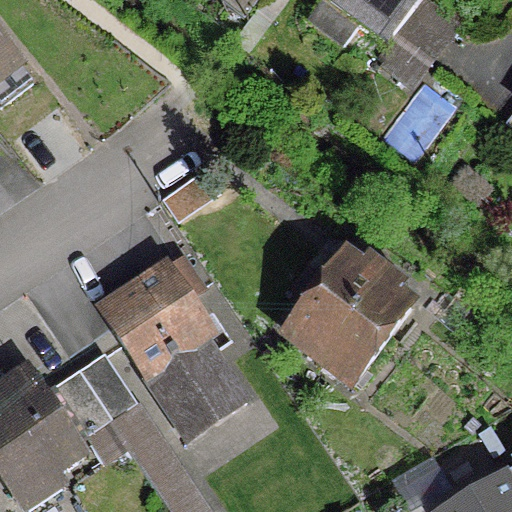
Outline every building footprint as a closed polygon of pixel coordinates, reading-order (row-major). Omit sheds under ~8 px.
[(361,20),(389,42),(420,0),(315,0),(320,4),(306,22),(339,48),(361,20)] [(0,80),(15,69),(0,49),(0,80)] [(355,274),(340,263),(282,338),(348,388),(406,313),(391,301),(400,289),(364,262),(355,274)] [(163,271),(96,316),(172,429),(231,390),(200,344),(208,338),(163,271)] [(133,409),(100,359),(50,392),(83,442),(133,409)] [(0,484),(10,500),(77,456),(24,376),(0,392),(0,484)] [(445,511),(511,511),(511,460),(506,464),(511,473),(445,511)]
